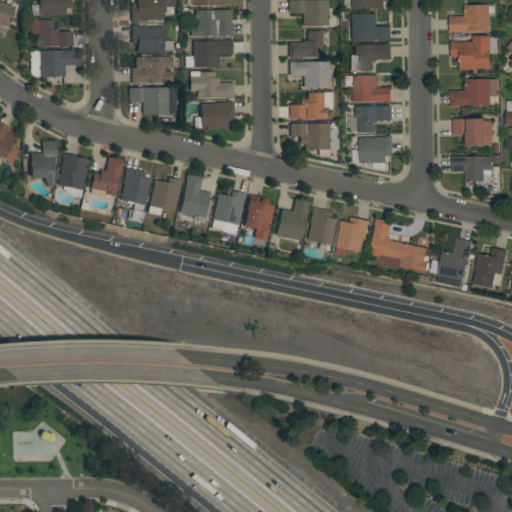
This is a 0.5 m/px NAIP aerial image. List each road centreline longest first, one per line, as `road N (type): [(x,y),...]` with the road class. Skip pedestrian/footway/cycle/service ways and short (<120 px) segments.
road 1 (residential): [(0,81),(33,106),(102,135),(511,220)]
road 2 (motorway): [(311,511),(0,257)]
road 3 (motorway): [(0,311),(246,511)]
road 4 (tertiary): [(496,431),(327,378),(191,359)]
road 5 (motorway): [(436,318),(184,265)]
road 6 (residential): [(420,0),(421,203)]
road 7 (motorway): [(184,265),(66,239),(0,212)]
road 8 (tertiary): [(191,359),(0,361)]
road 9 (tertiary): [(177,379),(362,409)]
road 10 (tertiary): [(4,378),(177,379)]
road 11 (residential): [(261,0),(263,168)]
road 12 (residential): [(0,490),(110,489),(153,511)]
road 13 (motorway): [(496,431),(509,382),(493,344),(436,318)]
road 14 (residential): [(100,0),(102,135)]
road 15 (tertiary): [(362,409),(488,449)]
